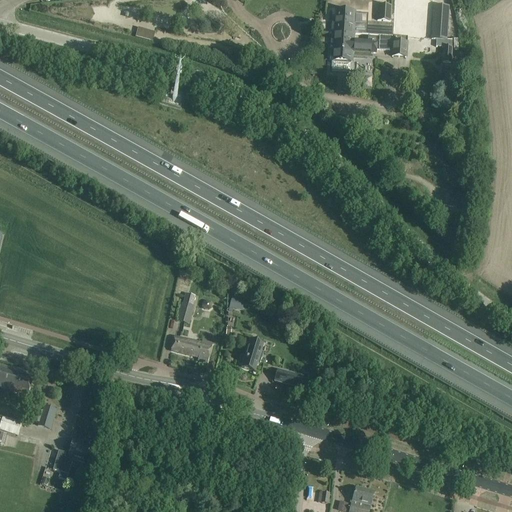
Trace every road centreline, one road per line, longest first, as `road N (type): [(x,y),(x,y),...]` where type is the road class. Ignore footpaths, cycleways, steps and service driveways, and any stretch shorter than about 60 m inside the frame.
road 1 (unclassified): [(511,320),(419,248),(311,137),(263,104),(192,75),(0,25)]
road 2 (motorway): [(511,364),(0,77)]
road 3 (motorway): [(0,111),(511,398)]
road 4 (tertiary): [(307,429),(511,490)]
road 5 (tertiary): [(165,383),(0,335)]
